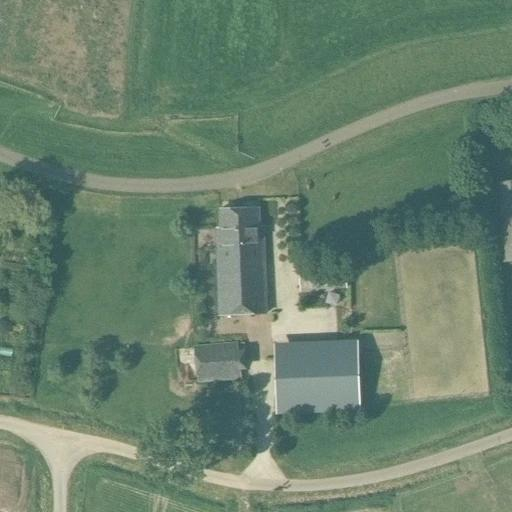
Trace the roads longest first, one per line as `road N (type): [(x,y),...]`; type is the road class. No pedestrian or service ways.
road 1 (unclassified): [(0,154),(120,186),(195,185),(260,171),(411,106),(511,86)]
road 2 (unclassified): [(60,440),(247,490),(367,485),(511,434)]
